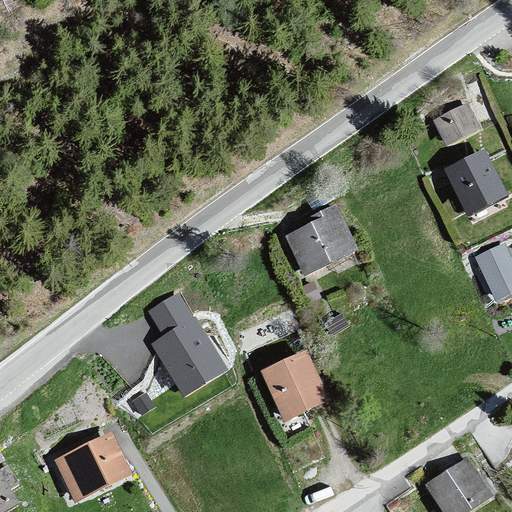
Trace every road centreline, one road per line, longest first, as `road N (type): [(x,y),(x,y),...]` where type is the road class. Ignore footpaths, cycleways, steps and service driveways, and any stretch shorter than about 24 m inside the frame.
road 1 (tertiary): [(511,7),(224,209),(0,385)]
road 2 (residential): [(330,511),(511,392)]
